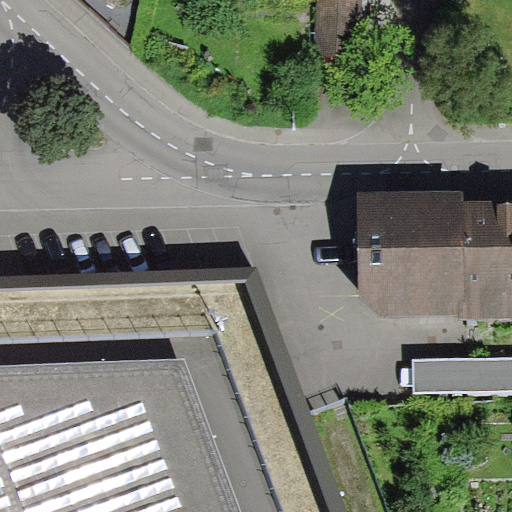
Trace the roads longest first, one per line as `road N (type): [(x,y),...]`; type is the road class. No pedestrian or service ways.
road 1 (residential): [(0,1),(134,116),(225,172),(411,169)]
road 2 (residential): [(411,169),(418,0)]
